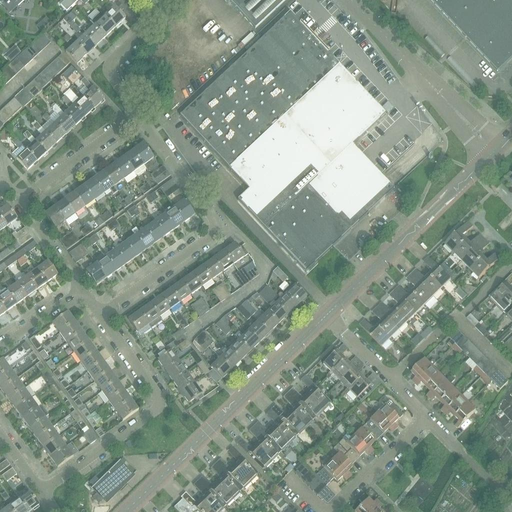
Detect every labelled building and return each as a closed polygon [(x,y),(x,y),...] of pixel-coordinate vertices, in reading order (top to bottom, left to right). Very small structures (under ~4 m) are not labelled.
[(0,0),(0,4),(5,9),(7,7),(11,12),(22,0),(0,0)] [(227,0),(233,6),(255,29),(265,19),(286,0),(227,0)] [(511,0),(430,0),(498,72),(511,59),(511,0)] [(118,3),(104,17),(115,28),(116,28),(124,20),(125,19),(119,13),(123,9),(118,3)] [(91,22),(95,26),(106,37),(115,29),(115,28),(104,17),(101,13),(91,22)] [(238,201),(305,272),(393,190),(352,146),(385,115),(338,65),(338,66),(289,13),(180,116),(180,117),(229,168),(228,169),(249,190),(238,201)] [(63,20),(69,27),(74,23),(67,16),(63,20)] [(95,26),(85,35),(96,47),(97,46),(96,46),(105,38),(106,37),(95,26)] [(43,34),(38,38),(47,47),(51,43),(43,34)] [(85,35),(75,44),(87,56),(87,55),(95,47),(96,47),(85,35)] [(38,38),(34,42),(42,51),(47,47),(38,38)] [(34,42),(30,46),(38,55),(42,51),(34,42)] [(87,56),(75,44),(65,53),(77,65),(77,64),(86,56),(87,56)] [(30,46),(25,50),(34,59),(38,55),(30,46)] [(25,50),(21,54),(29,63),(34,59),(25,50)] [(21,54),(16,59),(24,68),(29,63),(21,54)] [(62,55),(57,59),(65,68),(70,64),(62,55)] [(16,59),(7,67),(15,76),(24,68),(16,59)] [(57,59),(52,63),(60,72),(65,68),(57,59)] [(52,63),(48,68),(56,77),(60,72),(52,63)] [(7,67),(3,71),(12,80),(15,76),(7,67)] [(48,68),(43,72),(51,81),(56,77),(48,68)] [(3,71),(0,73),(0,74),(8,83),(12,80),(3,71)] [(43,72),(38,77),(46,85),(51,81),(43,72)] [(38,77),(33,81),(41,90),(46,85),(38,77)] [(88,92),(83,97),(94,109),(95,109),(94,109),(103,101),(104,100),(84,79),(80,82),(85,87),(84,88),(88,92)] [(33,81),(24,90),(32,99),(41,90),(33,81)] [(79,101),(74,106),(85,118),(94,109),(94,110),(94,109),(83,97),(75,88),(70,91),(79,101)] [(24,90),(14,99),(22,107),(32,99),(24,90)] [(70,110),(64,115),(75,127),(75,126),(84,118),(85,118),(74,106),(65,97),(61,100),(66,105),(70,110)] [(14,99),(9,103),(18,112),(22,107),(14,99)] [(9,103),(5,108),(13,116),(18,112),(9,103)] [(60,118),(54,124),(66,136),(66,135),(75,127),(64,115),(55,105),(52,108),(52,110),(60,118)] [(5,108),(0,111),(0,112),(8,121),(13,116),(5,108)] [(42,118),(47,123),(51,119),(46,114),(42,118)] [(41,136),(35,141),(46,153),(47,153),(55,145),(56,145),(45,132),(36,123),(33,127),(37,132),(38,132),(41,136)] [(54,124),(45,132),(56,145),(56,144),(65,136),(66,136),(54,124)] [(32,145),(26,150),(37,162),(46,154),(46,153),(35,141),(27,132),(23,135),(32,145)] [(13,144),(18,149),(22,146),(17,141),(13,144)] [(143,144),(133,151),(143,166),(153,159),(143,144)] [(37,162),(26,150),(16,159),(27,171),(28,171),(28,170),(36,163),(37,163),(37,162)] [(123,158),(134,173),(137,178),(147,171),(133,151),(123,158)] [(123,158),(113,165),(123,180),(134,173),(123,158)] [(113,165),(103,172),(114,187),(123,180),(113,165)] [(151,175),(154,181),(167,171),(163,166),(151,175)] [(167,171),(154,181),(157,185),(170,176),(167,171)] [(103,172),(93,179),(104,194),(109,190),(113,195),(117,192),(114,187),(103,172)] [(88,183),(84,186),(94,201),(104,194),(93,179),(93,180),(92,179),(88,182),(88,183)] [(160,188),(163,194),(176,184),(173,179),(160,188)] [(147,184),(143,187),(147,193),(152,190),(147,184)] [(176,184),(163,194),(167,198),(180,189),(176,184)] [(84,186),(74,194),(84,208),(94,201),(84,186)] [(154,193),(150,196),(154,202),(158,199),(154,193)] [(74,194),(64,201),(75,215),(84,208),(74,194)] [(116,203),(120,203),(124,210),(128,207),(124,201),(124,200),(120,196),(116,199),(116,203)] [(128,198),(124,200),(124,201),(128,207),(132,204),(128,198)] [(64,201),(54,207),(65,222),(75,215),(64,201)] [(184,201),(174,208),(184,223),(194,216),(184,201)] [(7,206),(0,211),(0,218),(6,227),(17,220),(7,206)] [(65,222),(54,207),(45,214),(55,229),(65,222)] [(140,215),(134,207),(130,210),(135,216),(136,218),(140,215)] [(174,208),(164,216),(174,230),(184,223),(174,208)] [(135,216),(130,210),(126,212),(131,219),(135,216)] [(113,218),(108,212),(104,215),(109,221),(113,218)] [(109,221),(104,215),(95,221),(99,227),(109,221)] [(164,216),(154,222),(165,237),(174,230),(164,216)] [(115,221),(111,224),(115,230),(119,227),(115,221)] [(154,222),(144,229),(155,244),(165,237),(154,222)] [(450,254),(451,256),(467,241),(463,237),(472,228),(468,223),(445,245),(452,252),(450,254)] [(115,230),(111,224),(107,227),(111,233),(115,230)] [(89,226),(85,229),(89,235),(93,232),(89,226)] [(32,238),(25,228),(16,234),(15,232),(11,235),(16,241),(20,247),(32,238)] [(89,235),(85,229),(81,232),(85,237),(89,235)] [(131,232),(135,236),(145,251),(155,244),(144,229),(139,233),(136,229),(131,232)] [(59,241),(63,246),(76,237),(72,232),(59,241)] [(95,235),(91,238),(95,244),(100,241),(95,235)] [(455,255),(462,262),(484,240),(480,235),(470,245),(467,241),(451,256),(453,257),(455,255)] [(135,236),(125,243),(135,258),(145,251),(135,236)] [(76,237),(63,246),(66,251),(79,242),(76,237)] [(467,271),(468,273),(484,258),(480,254),(489,245),(484,240),(462,262),(469,269),(467,271)] [(20,247),(16,241),(7,248),(11,254),(20,247)] [(34,242),(23,250),(26,255),(38,246),(34,242)] [(125,243),(115,250),(126,265),(135,258),(125,243)] [(233,245),(224,252),(233,265),(248,255),(242,247),(238,250),(234,244),(233,245)] [(69,254),(72,259),(85,250),(81,245),(69,254)] [(11,254),(7,248),(0,253),(0,260),(0,261),(11,254)] [(26,255),(23,250),(13,257),(16,262),(26,255)] [(85,250),(72,259),(76,264),(89,255),(85,250)] [(115,250),(105,257),(116,272),(126,265),(115,250)] [(214,259),(213,259),(223,273),(233,265),(224,252),(214,259)] [(484,258),(468,273),(469,274),(471,272),(479,280),(501,257),(497,253),(487,262),(484,258)] [(16,262),(13,257),(3,264),(6,269),(16,262)] [(105,257),(96,264),(106,279),(116,272),(105,257)] [(433,272),(429,276),(443,291),(445,289),(443,287),(450,280),(445,274),(428,258),(424,263),(433,272)] [(212,260),(202,267),(212,280),(223,273),(213,259),(212,260)] [(47,262),(37,270),(47,283),(57,276),(47,262)] [(106,279),(96,264),(86,271),(96,286),(106,279)] [(193,274),(192,274),(201,288),(212,280),(202,267),(193,274)] [(244,269),(239,273),(247,284),(259,276),(255,268),(247,273),(244,269)] [(273,273),(283,283),(287,278),(277,268),(273,273)] [(37,270),(27,277),(37,290),(47,283),(37,270)] [(416,270),(411,275),(433,297),(440,290),(442,292),(443,291),(429,276),(425,280),(416,270)] [(247,284),(239,273),(233,277),(242,288),(247,284)] [(191,275),(181,282),(191,296),(201,288),(192,274),(191,275)] [(511,274),(488,297),(497,306),(511,290),(509,287),(511,284),(511,274)] [(416,289),(412,293),(426,308),(428,306),(426,304),(433,297),(411,275),(407,280),(416,289)] [(27,277),(17,284),(27,298),(37,290),(27,277)] [(171,289),(170,290),(180,303),(191,296),(181,282),(171,289)] [(17,284),(7,291),(17,305),(27,298),(17,284)] [(222,284),(217,288),(225,300),(231,296),(222,284)] [(267,286),(263,291),(273,301),(277,296),(267,286)] [(295,286),(285,295),(297,307),(297,306),(305,299),(306,298),(295,286)] [(399,287),(394,292),(416,314),(423,307),(425,309),(426,308),(412,293),(408,296),(399,287)] [(225,300),(217,288),(212,291),(220,303),(225,300)] [(3,294),(0,296),(0,303),(6,312),(17,305),(7,291),(5,289),(1,292),(3,294)] [(170,290),(160,297),(170,311),(180,303),(170,290)] [(511,290),(497,306),(505,315),(511,308),(511,290)] [(273,301),(263,291),(258,295),(268,305),(273,301)] [(399,306),(395,309),(410,324),(411,323),(409,321),(416,314),(394,292),(389,296),(399,306)] [(285,295),(276,304),(287,316),(296,307),(297,307),(285,295)] [(150,304),(159,318),(170,311),(160,297),(150,304)] [(201,299),(196,303),(204,315),(210,311),(201,299)] [(246,302),(241,306),(251,317),(256,312),(246,302)] [(204,315),(196,303),(191,306),(199,318),(204,315)] [(149,306),(139,312),(152,331),(163,323),(159,318),(150,304),(148,305),(149,306)] [(276,304),(267,313),(278,325),(279,324),(287,316),(276,304)] [(382,304),(377,308),(399,331),(406,324),(408,326),(410,324),(395,309),(391,313),(382,304)] [(251,317),(241,306),(237,311),(247,321),(251,317)] [(381,323),(377,326),(392,342),(394,340),(392,338),(399,331),(377,308),(372,313),(381,323)] [(52,324),(59,334),(75,322),(68,312),(52,324)] [(152,331),(139,312),(129,320),(129,319),(128,320),(140,337),(142,337),(152,331)] [(267,313),(257,322),(269,334),(277,326),(278,325),(267,313)] [(175,318),(183,329),(183,330),(188,326),(183,318),(180,314),(175,318)] [(224,317),(220,321),(230,332),(235,327),(224,317)] [(230,332),(220,321),(215,326),(226,336),(230,332)] [(392,342),(377,326),(374,330),(365,321),(360,325),(382,348),(389,341),(391,343),(392,342)] [(59,334),(66,344),(82,332),(75,322),(59,334)] [(257,322),(248,331),(259,343),(260,342),(269,334),(257,322)] [(478,325),(475,328),(483,336),(486,333),(478,325)] [(183,330),(183,329),(172,336),(176,341),(183,336),(186,334),(183,330)] [(461,333),(456,329),(448,337),(451,341),(452,342),(461,333)] [(483,336),(492,345),(499,338),(490,329),(486,333),(483,336)] [(234,336),(239,340),(250,352),(259,344),(259,343),(248,331),(243,336),(238,332),(234,336)] [(66,344),(73,353),(89,342),(82,332),(66,344)] [(203,332),(198,337),(209,347),(214,343),(203,332)] [(465,337),(461,333),(452,342),(455,344),(456,345),(465,337)] [(186,341),(183,336),(176,341),(171,344),(175,349),(178,347),(186,341)] [(29,340),(35,349),(36,350),(41,347),(34,337),(29,340)] [(209,347),(198,337),(194,341),(205,352),(209,347)] [(469,341),(465,337),(456,345),(460,350),(469,341)] [(239,340),(229,349),(241,361),(242,361),(241,360),(250,352),(239,340)] [(186,341),(178,347),(181,352),(190,346),(186,341)] [(473,346),(469,341),(460,350),(462,352),(464,354),(473,346)] [(73,353),(80,363),(96,351),(89,342),(73,353)] [(26,343),(21,346),(26,352),(30,349),(26,343)] [(462,352),(460,350),(456,345),(455,344),(451,348),(458,355),(462,352)] [(168,353),(162,345),(157,349),(160,352),(155,355),(159,360),(168,353)] [(328,374),(329,375),(344,360),(341,356),(348,349),(343,345),(323,365),(330,372),(328,374)] [(464,354),(469,358),(477,350),(473,346),(464,354)] [(229,349),(220,359),(231,370),(240,362),(241,361),(229,349)] [(43,350),(39,354),(43,360),(48,357),(43,350)] [(469,358),(473,363),(481,354),(477,350),(469,358)] [(80,363),(87,373),(103,362),(96,351),(80,363)] [(168,353),(159,360),(158,361),(158,362),(166,372),(179,362),(171,351),(168,353)] [(189,355),(197,366),(202,362),(194,351),(189,355)] [(28,356),(33,362),(38,359),(33,352),(28,356)] [(473,363),(477,367),(486,359),(481,354),(473,363)] [(333,375),(340,382),(360,362),(355,357),(348,364),(344,360),(329,375),(331,377),(333,375)] [(0,361),(0,376),(10,369),(3,359),(0,361)] [(213,370),(222,379),(222,380),(223,379),(231,370),(220,359),(210,368),(213,370)] [(477,367),(481,371),(490,363),(486,359),(477,367)] [(46,364),(50,370),(55,366),(50,360),(46,364)] [(412,382),(415,384),(432,367),(436,364),(433,360),(429,364),(425,360),(411,373),(416,378),(412,382)] [(35,366),(40,372),(45,368),(40,362),(35,366)] [(87,373),(94,382),(110,371),(103,362),(87,373)] [(172,382),(173,382),(186,373),(179,362),(166,372),(173,381),(172,382)] [(197,366),(204,376),(209,372),(202,362),(197,366)] [(344,391),(346,393),(361,377),(357,374),(365,367),(360,362),(340,382),(347,389),(344,391)] [(481,371),(485,376),(494,367),(490,363),(481,371)] [(421,383),(426,388),(439,374),(432,367),(415,384),(417,387),(421,383)] [(485,376),(490,380),(498,372),(494,367),(485,376)] [(0,376),(0,389),(1,390),(17,379),(10,369),(0,376)] [(53,373),(57,380),(62,376),(57,370),(53,373)] [(209,372),(204,376),(208,381),(211,379),(216,384),(222,379),(213,370),(209,372)] [(94,382),(101,392),(117,381),(110,371),(94,382)] [(47,372),(42,375),(47,381),(52,378),(47,372)] [(498,372),(490,380),(494,384),(503,376),(498,372)] [(174,383),(181,393),(194,383),(186,373),(173,382),(174,383)] [(361,377),(346,393),(347,394),(349,392),(360,403),(381,383),(372,374),(365,381),(361,377)] [(427,396),(429,399),(447,382),(439,374),(426,388),(430,393),(427,396)] [(310,392),(307,395),(322,412),(331,403),(305,376),(300,381),(307,388),(307,389),(310,392)] [(509,382),(503,376),(494,384),(500,390),(509,382)] [(436,398),(440,402),(454,389),(450,385),(455,380),(451,377),(447,382),(429,399),(432,402),(436,398)] [(1,390),(8,400),(24,389),(17,379),(1,390)] [(60,383),(64,390),(69,386),(64,380),(60,383)] [(101,392),(108,402),(124,391),(117,381),(101,392)] [(49,385),(57,395),(61,392),(54,382),(49,385)] [(194,383),(181,393),(188,403),(188,404),(202,394),(194,383)] [(292,388),(288,393),(298,404),(296,407),(300,410),(304,406),(308,409),(305,411),(314,420),(322,412),(307,395),(303,399),(300,396),(299,396),(292,388)] [(8,400),(15,410),(31,398),(24,389),(8,400)] [(67,393),(71,399),(76,396),(71,389),(67,393)] [(441,411),(444,414),(461,396),(454,389),(440,402),(445,407),(441,411)] [(108,402),(115,412),(131,400),(124,391),(108,402)] [(61,392),(57,395),(61,401),(65,397),(61,392)] [(293,409),(290,412),(305,428),(314,420),(305,411),(308,409),(304,406),(300,410),(296,407),(298,404),(288,393),(283,398),(290,405),(293,409)] [(450,412),(455,417),(468,404),(461,396),(444,414),(446,416),(450,412)] [(15,410),(22,420),(38,408),(31,398),(15,410)] [(377,413),(394,431),(397,428),(393,424),(403,415),(386,398),(381,403),(384,406),(377,413)] [(78,399),(74,403),(78,409),(83,405),(78,399)] [(131,400),(115,412),(122,422),(138,411),(131,400)] [(68,401),(64,404),(67,410),(72,406),(68,401)] [(468,404),(455,417),(459,422),(456,426),(458,429),(476,411),(468,404)] [(275,405),(270,410),(281,421),(279,423),(283,427),(287,423),(290,426),(288,428),(297,437),(305,428),(290,412),(286,416),(283,412),(282,413),(275,405)] [(22,420),(29,429),(45,418),(38,408),(22,420)] [(90,415),(85,409),(81,413),(85,419),(90,415)] [(276,426),(273,429),(288,445),(297,437),(288,428),(290,426),(287,423),(283,427),(279,423),(281,421),(270,410),(266,415),(273,422),(272,422),(276,426)] [(70,414),(75,420),(80,417),(75,411),(70,414)] [(365,425),(379,438),(388,429),(392,433),(394,431),(377,413),(365,425)] [(29,429),(36,439),(52,427),(45,418),(29,429)] [(97,425),(92,419),(88,422),(92,428),(97,425)] [(87,427),(82,421),(78,424),(82,430),(87,427)] [(258,422),(253,427),(264,438),(262,440),(265,444),(270,439),(273,443),(271,445),(279,453),(288,445),(273,429),(269,433),(265,429),(258,422)] [(354,436),(371,454),(373,451),(369,447),(379,438),(365,425),(354,436)] [(36,439),(43,449),(59,437),(52,427),(36,439)] [(259,443),(255,446),(271,462),(279,453),(271,445),(273,443),(270,439),(265,444),(262,440),(264,438),(253,427),(248,431),(255,439),(259,443)] [(99,429),(95,432),(99,438),(104,435),(99,429)] [(89,431),(82,435),(90,445),(96,441),(89,431)] [(338,444),(353,460),(357,455),(359,458),(364,453),(368,457),(371,454),(354,436),(346,443),(343,440),(338,444)] [(43,449),(50,459),(66,447),(59,437),(43,449)] [(271,462),(255,446),(252,449),(248,446),(241,439),(236,444),(262,470),(271,462)] [(331,461),(348,479),(351,476),(347,472),(352,467),(349,464),(353,460),(338,444),(334,449),(339,454),(331,461)] [(66,447),(50,459),(57,469),(73,457),(66,447)] [(238,463),(234,467),(250,482),(258,474),(232,447),(227,452),(234,459),(234,460),(238,463)] [(321,483),(326,487),(334,479),(337,482),(342,477),(346,481),(348,479),(331,461),(328,458),(322,463),(322,466),(324,468),(315,477),(317,479),(321,483)] [(220,459),(215,464),(226,475),(224,478),(227,481),(232,477),(235,480),(233,482),(241,491),(250,482),(234,467),(231,470),(227,466),(227,467),(220,459)] [(91,490),(91,489),(93,488),(106,503),(120,490),(119,488),(123,485),(123,486),(133,476),(119,463),(121,461),(120,460),(90,490),(91,490)] [(6,461),(0,465),(0,472),(0,473),(10,466),(6,461)] [(292,471),(296,475),(305,466),(300,462),(292,471)] [(221,480),(217,483),(232,499),(241,491),(233,482),(235,480),(232,477),(227,481),(224,478),(226,475),(215,464),(210,469),(217,476),(221,480)] [(296,475),(300,479),(309,470),(305,466),(296,475)] [(12,469),(3,476),(7,482),(16,475),(12,469)] [(300,479),(304,483),(313,474),(309,470),(300,479)] [(304,483),(308,487),(317,479),(315,477),(313,474),(304,483)] [(203,476),(198,481),(209,492),(206,494),(210,498),(215,493),(218,497),(216,499),(224,507),(232,499),(217,483),(213,487),(210,483),(210,484),(203,476)] [(308,487),(312,492),(321,483),(317,479),(308,487)] [(203,497),(200,500),(211,511),(219,511),(224,507),(216,499),(218,497),(215,493),(210,498),(206,494),(209,492),(198,481),(193,486),(200,493),(203,497)] [(312,492),(317,496),(326,487),(321,483),(312,492)] [(326,487),(317,496),(322,501),(331,492),(326,487)] [(2,495),(6,501),(10,498),(6,492),(2,495)] [(29,492),(19,499),(28,511),(30,511),(38,506),(38,507),(39,506),(29,492)] [(193,500),(185,493),(180,498),(182,500),(191,509),(189,511),(190,511),(195,511),(197,510),(199,511),(211,511),(200,500),(196,504),(193,500)] [(354,511),(369,511),(379,503),(376,500),(372,504),(368,499),(367,500),(363,496),(364,495),(363,495),(358,500),(362,505),(354,511)] [(28,511),(19,499),(9,506),(13,511),(28,511)] [(191,509),(182,500),(174,508),(177,511),(199,511),(197,510),(195,511),(190,511),(189,511),(191,509)] [(380,511),(378,510),(382,506),(379,503),(369,511),(380,511)]
